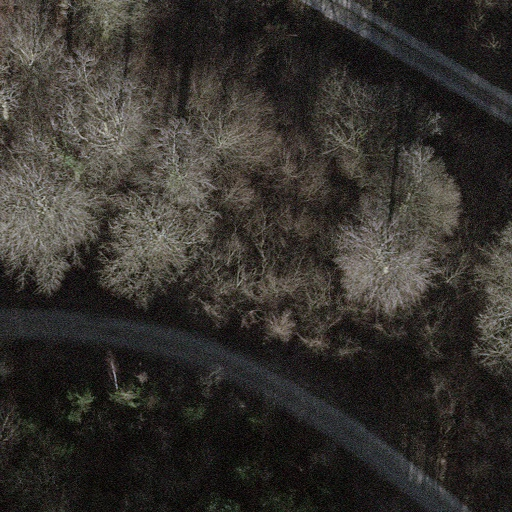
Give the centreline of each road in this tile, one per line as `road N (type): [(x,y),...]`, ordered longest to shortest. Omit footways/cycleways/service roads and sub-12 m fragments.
road 1 (track): [(446,511),(331,418),(207,355),(119,333),(0,322)]
road 2 (track): [(319,0),(511,109)]
